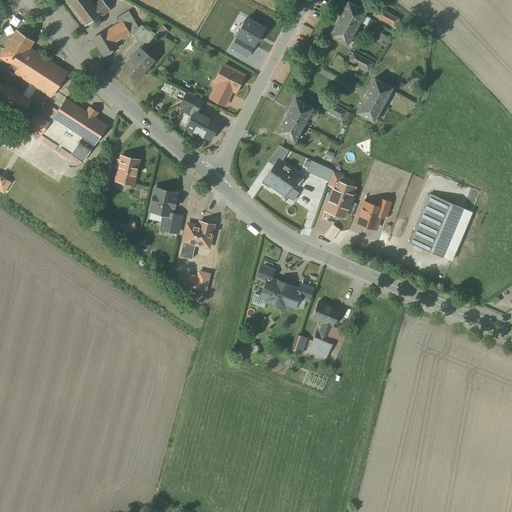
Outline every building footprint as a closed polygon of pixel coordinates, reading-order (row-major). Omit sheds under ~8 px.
[(89,0),(64,0),(84,26),(88,23),(89,25),(91,27),(94,27),(96,27),(98,26),(100,23),(100,21),(99,18),(110,10),(101,0),(99,0),(93,5),(89,0)] [(368,11),(349,1),(331,36),(349,46),(368,11)] [(399,20),(378,9),(374,16),(395,28),(399,20)] [(117,18),(119,23),(123,21),(130,33),(130,34),(133,34),(147,46),(157,34),(142,26),(139,28),(129,11),(117,18)] [(264,28),(246,18),(236,36),(238,36),(254,45),(264,28)] [(115,42),(130,34),(130,33),(123,21),(119,23),(94,38),(104,56),(118,48),(115,42)] [(163,37),(169,31),(164,27),(158,33),(163,37)] [(14,90),(22,78),(39,54),(30,49),(35,42),(17,30),(5,48),(3,47),(0,51),(0,62),(9,68),(1,82),(14,90)] [(247,57),(254,45),(238,36),(232,48),(247,57)] [(154,60),(143,51),(141,53),(138,50),(122,69),(137,81),(154,60)] [(68,73),(39,54),(22,78),(52,97),(68,73)] [(370,72),(373,64),(353,54),(349,61),(370,72)] [(0,82),(1,82),(9,68),(0,62),(0,82)] [(219,83),(216,89),(229,96),(233,90),(236,91),(244,76),(224,66),(216,82),(219,83)] [(393,87),(375,80),(356,113),(375,121),(393,87)] [(32,102),(14,90),(1,82),(0,82),(0,100),(23,115),(32,102)] [(225,105),(229,96),(216,89),(211,98),(225,105)] [(181,105),(186,107),(197,113),(198,112),(203,101),(187,93),(181,105)] [(93,143),(106,123),(67,97),(54,117),(93,143)] [(314,108),(296,99),(277,133),(295,142),(314,108)] [(347,112),(327,101),(323,109),(343,120),(347,112)] [(203,115),(198,112),(197,113),(186,107),(184,111),(193,116),(189,124),(187,128),(194,131),(193,132),(203,137),(204,136),(211,140),(219,124),(212,120),(212,119),(204,114),(203,115)] [(69,137),(36,115),(28,126),(62,148),(69,137)] [(269,162),(274,165),(277,161),(281,163),(282,163),(290,151),(279,146),(269,162)] [(318,184),(324,174),(296,155),(290,165),(318,184)] [(138,160),(121,156),(115,180),(133,184),(138,160)] [(300,175),(282,163),(281,163),(277,161),(274,165),(264,180),(272,186),(273,185),(286,194),(286,195),(286,196),(294,184),(291,183),(297,174),(299,176),(300,175)] [(334,187),(336,182),(340,183),(342,174),(333,171),(328,184),(334,187)] [(340,183),(336,182),(334,187),(325,211),(344,217),(354,188),(340,183)] [(176,193),(155,188),(150,211),(164,214),(170,216),(171,214),(172,207),(173,207),(175,199),(174,199),(176,193)] [(472,213),(430,195),(409,244),(451,261),(472,213)] [(381,199),(378,207),(382,209),(380,217),(386,219),(392,203),(381,199)] [(378,207),(364,202),(357,223),(375,229),(380,217),(382,209),(378,207)] [(171,214),(170,216),(164,214),(161,229),(178,233),(182,217),(171,214)] [(199,227),(187,224),(180,257),(191,259),(195,245),(209,248),(214,225),(200,222),(199,227)] [(269,278),(271,279),(274,270),(262,266),(257,278),(267,282),(269,278)] [(268,299),(267,301),(284,308),(285,305),(294,309),(295,306),(302,308),(304,308),(307,299),(309,300),(313,289),(301,285),(299,290),(290,287),(290,286),(279,281),(279,282),(271,279),(269,278),(267,282),(262,296),(268,299)] [(268,299),(262,296),(256,294),(252,303),(265,308),(267,301),(268,299)] [(323,323),(319,333),(328,337),(332,327),(333,327),(340,310),(319,302),(312,318),(323,323)] [(335,339),(328,337),(319,333),(317,332),(308,351),(327,358),(335,339)] [(300,336),(295,351),(302,354),(307,339),(300,336)]
